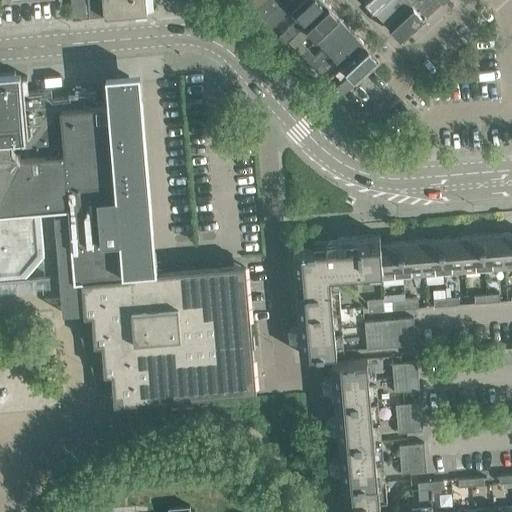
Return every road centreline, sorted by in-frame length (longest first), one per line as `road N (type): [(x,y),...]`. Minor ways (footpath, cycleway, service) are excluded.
road 1 (tertiary): [(511,176),(428,184),(368,177),(323,151),(284,112)]
road 2 (residential): [(275,334),(282,316),(268,150),(284,112)]
road 3 (tertiary): [(0,51),(170,37)]
road 4 (tertiary): [(284,112),(231,54),(170,37)]
